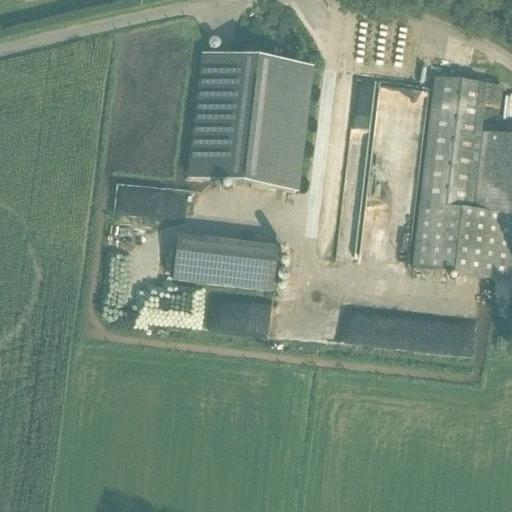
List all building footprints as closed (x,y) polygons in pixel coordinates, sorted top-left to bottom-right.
[(308,65),(204,53),(191,176),(294,188),(308,65)] [(414,241),(412,262),(511,271),(511,267),(511,210),(478,207),(488,110),(500,112),(493,200),(511,201),(511,89),(501,80),(433,74),(431,92),(342,82),(322,258),(356,262),(359,235),(414,241)] [(126,187),(124,219),(179,221),(180,189),(126,187)] [(193,247),(190,291),(292,299),(295,254),(193,247)] [(480,354),(481,327),(454,326),(453,353),(480,354)]
